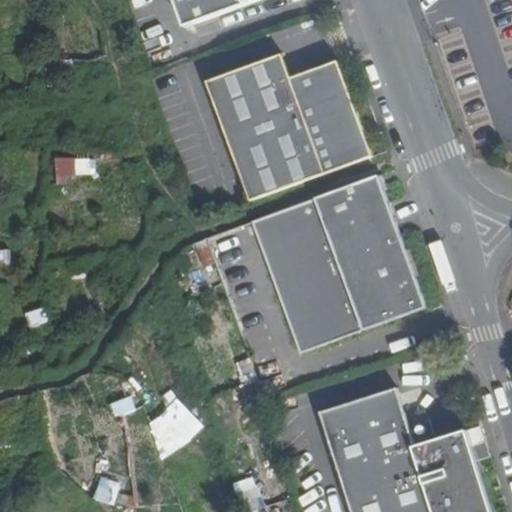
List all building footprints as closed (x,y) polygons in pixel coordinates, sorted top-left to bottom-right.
[(178,0),(175,1),(184,28),(252,5),(265,0),(178,0)] [(58,65),(53,14),(37,16),(42,68),(58,65)] [(252,203),(376,159),(340,63),(295,80),(286,57),(209,84),(252,203)] [(58,180),(98,178),(97,156),(57,158),(58,180)] [(429,310),(382,179),(254,225),(264,249),(303,355),(429,310)] [(0,266),(10,266),(9,250),(0,250),(0,266)] [(32,332),(53,327),(48,307),(27,313),(32,332)] [(132,395),(117,401),(131,443),(147,437),(132,395)] [(322,413),(353,511),(495,511),(470,431),(418,447),(401,395),(394,395),(385,395),(322,413)] [(105,468),(94,490),(128,505),(139,483),(105,468)]
